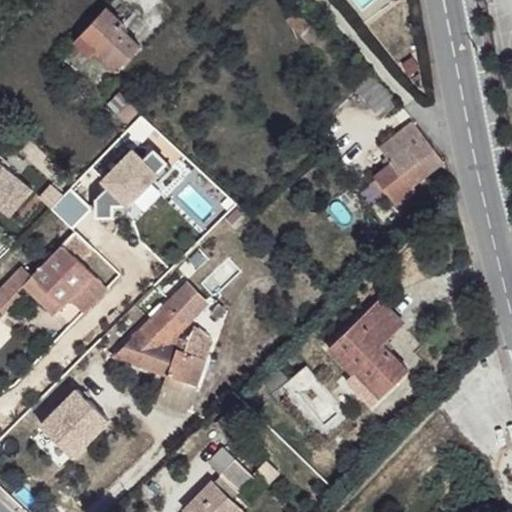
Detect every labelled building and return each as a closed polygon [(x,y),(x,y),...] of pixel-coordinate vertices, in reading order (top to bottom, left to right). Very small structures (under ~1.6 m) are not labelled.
[(125,22),(108,6),(84,32),(98,47),(96,50),(119,71),(143,46),(121,26),(125,22)] [(337,49),(296,10),(288,19),(347,77),(361,63),(342,45),(337,49)] [(372,72),(358,87),(381,113),(396,101),(372,72)] [(140,111),(130,101),(119,113),(129,123),(140,111)] [(389,164),(376,174),(397,202),(416,187),(413,182),(443,158),(414,120),(382,145),(389,153),(384,157),(389,164)] [(163,177),(174,166),(155,148),(144,159),(135,149),(105,179),(110,184),(98,197),(103,214),(133,211),(132,200),(159,173),(163,177)] [(0,206),(11,216),(34,189),(0,159),(0,206)] [(109,232),(91,216),(33,276),(23,266),(7,282),(17,292),(24,285),(56,316),(71,300),(84,313),(108,289),(74,256),(78,252),(85,258),(109,232)] [(17,292),(7,282),(0,288),(0,287),(0,310),(2,313),(20,295),(17,292)] [(406,323),(381,297),(330,346),(356,373),(358,369),(383,396),(409,370),(385,343),(406,323)] [(188,318),(170,300),(115,356),(199,385),(207,358),(187,351),(191,340),(182,337),(174,334),(188,318)] [(191,340),(187,351),(207,358),(211,342),(196,326),(191,340)] [(373,404),(383,396),(358,369),(356,373),(349,379),(373,404)] [(199,385),(170,376),(162,403),(191,412),(199,385)] [(73,455),(109,418),(79,388),(43,425),(73,455)] [(256,476),(237,459),(188,510),(191,511),(246,511),(234,500),(256,476)]
